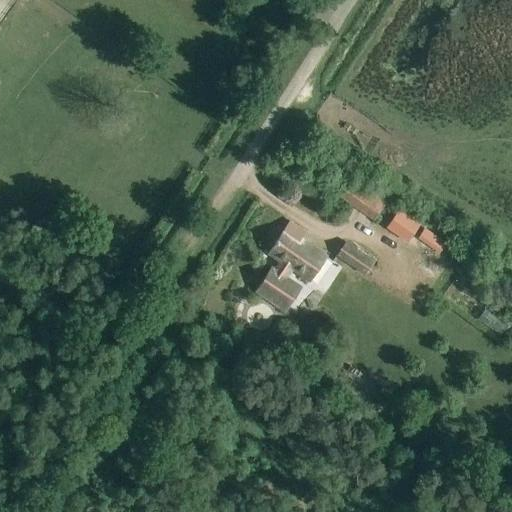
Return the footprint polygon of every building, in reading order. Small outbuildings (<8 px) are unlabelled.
[(384,203),(352,180),(340,197),(372,219),(384,203)] [(310,183),(303,195),(335,216),(342,204),(310,183)] [(419,222),(398,207),(385,226),(406,240),(419,222)] [(308,284),(328,255),(302,237),(307,231),(291,220),(267,254),(277,262),(274,266),(272,265),(254,291),(284,313),(303,286),(289,276),(292,272),(308,284)] [(430,260),(439,248),(418,232),(414,237),(428,248),(423,255),(430,260)] [(365,237),(359,245),(372,255),(379,247),(365,237)] [(365,276),(375,261),(346,242),(336,256),(365,276)] [(500,336),(507,326),(484,311),(477,320),(500,336)]
